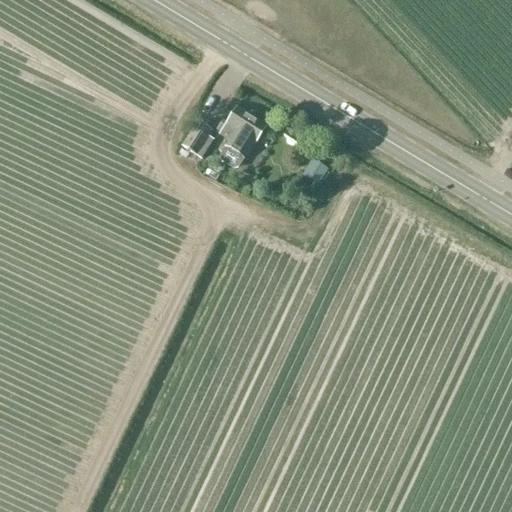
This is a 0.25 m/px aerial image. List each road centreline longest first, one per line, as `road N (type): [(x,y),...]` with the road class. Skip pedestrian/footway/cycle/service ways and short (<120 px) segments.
road 1 (track): [(222,46),(161,140),(162,163),(200,195),(216,224),(81,511)]
road 2 (secondary): [(511,220),(145,0)]
